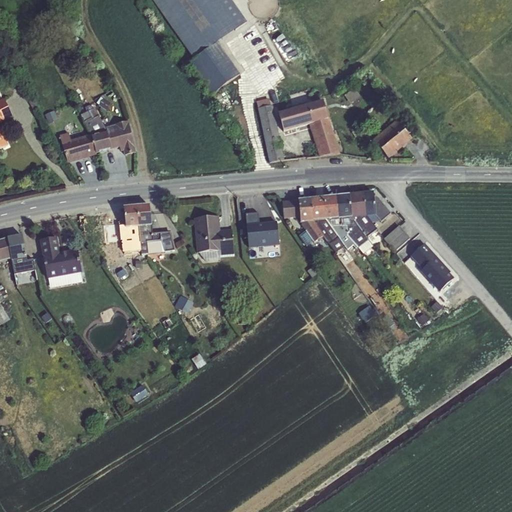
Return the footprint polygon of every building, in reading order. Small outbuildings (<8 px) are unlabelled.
[(155,0),(196,61),(192,63),(213,94),(243,75),(220,41),(249,22),(234,0),(155,0)] [(274,97),(259,100),(271,162),(286,159),(274,97)] [(4,100),(0,102),(0,150),(8,146),(0,129),(0,124),(13,118),(4,100)] [(312,105),(278,115),(284,134),(309,127),(317,151),(311,153),(313,158),(340,155),(325,108),(314,111),(312,105)] [(112,151),(105,129),(94,109),(81,115),(91,136),(95,155),(112,151)] [(396,121),(372,141),(389,160),(412,141),(396,121)] [(105,129),(112,151),(119,149),(121,153),(123,153),(125,157),(136,154),(128,122),(115,125),(115,127),(105,129)] [(95,155),(91,136),(62,144),(67,164),(95,155)] [(363,194),(367,217),(376,217),(381,223),(392,215),(373,193),(363,194)] [(351,218),(367,238),(377,231),(367,217),(363,194),(350,195),(351,218)] [(339,220),(348,237),(358,249),(369,241),(367,238),(351,218),(350,195),(337,197),(339,220)] [(339,220),(337,197),(323,198),(326,221),(339,238),(348,237),(339,220)] [(312,222),(323,238),(331,249),(341,243),(339,238),(326,221),(323,198),(311,199),(312,222)] [(312,222),(311,199),(282,203),(284,220),(300,219),(300,224),(314,244),(323,238),(312,222)] [(137,207),(142,256),(175,252),(170,233),(153,234),(149,205),(137,207)] [(142,256),(137,207),(124,208),(126,244),(119,245),(121,261),(135,260),(135,256),(142,256)] [(260,213),(248,213),(249,246),(281,245),(280,222),(261,222),(260,213)] [(220,258),(235,257),(232,231),(221,231),(219,217),(194,220),(197,254),(219,252),(220,258)] [(400,225),(387,238),(398,250),(411,237),(400,225)] [(0,326),(11,321),(0,304),(0,303),(0,295),(1,294),(0,291),(0,264),(12,260),(7,238),(0,239),(0,326)] [(49,289),(84,283),(77,250),(60,253),(57,238),(40,241),(49,289)] [(410,258),(442,292),(458,276),(426,243),(410,258)] [(371,305),(361,313),(367,321),(377,313),(371,305)] [(146,387),(134,392),(137,400),(150,396),(146,387)]
